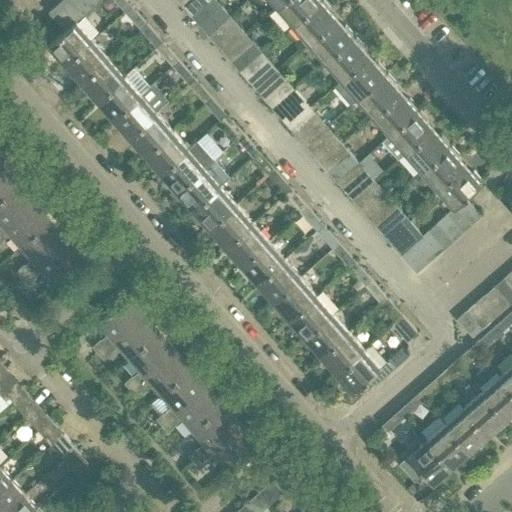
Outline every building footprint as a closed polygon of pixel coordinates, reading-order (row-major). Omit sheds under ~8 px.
[(66,29),(78,19),(99,0),(60,0),(49,10),(52,13),(66,29)] [(117,0),(126,10),(133,4),(128,0),(117,0)] [(194,16),(211,0),(194,0),(186,7),(194,16)] [(223,5),(218,0),(211,0),(194,16),(201,25),(223,5)] [(295,23),(320,0),(284,0),(279,5),(295,23)] [(311,41),(338,17),(323,0),(320,0),(295,23),(311,41)] [(142,28),(149,22),(133,4),(126,10),(142,28)] [(201,25),(209,34),(231,14),(223,5),(201,25)] [(218,43),(240,24),(231,14),(209,34),(218,43)] [(327,60),(354,35),(338,17),(311,41),(327,60)] [(66,62),(94,38),(78,19),(66,29),(50,43),(66,62)] [(158,47),(165,41),(149,22),(142,28),(158,47)] [(225,52),(247,33),(240,24),(218,43),(225,52)] [(234,62),(256,43),(247,33),(225,52),(234,62)] [(344,78),(371,54),(354,35),(327,60),(342,77),(344,78)] [(83,81),(110,56),(94,38),(66,62),(83,81)] [(174,65),(181,59),(165,41),(158,47),(174,65)] [(241,70),(263,51),(256,43),(234,62),(241,70)] [(250,80),(271,60),(263,51),(241,70),(250,80)] [(359,97),(387,72),(371,54),(344,78),(342,77),(335,84),(351,102),(358,95),(359,97)] [(98,99),(126,74),(110,56),(83,81),(98,99)] [(190,83),(197,77),(181,59),(174,65),(190,83)] [(257,88),(279,69),(271,60),(250,80),(257,88)] [(266,98),(287,78),(279,69),(257,88),(266,98)] [(375,115),(403,91),(387,72),(359,97),(375,115)] [(114,117),(142,93),(126,74),(98,99),(114,117)] [(206,101),(213,95),(197,77),(190,83),(206,101)] [(274,107),(295,88),(287,78),(266,98),(274,107)] [(154,82),(142,93),(114,117),(130,135),(158,111),(170,100),(154,82)] [(290,126),(312,106),(295,88),(274,107),(290,126)] [(392,133),(419,109),(403,91),(375,115),(390,132),(392,133)] [(222,119),(228,113),(213,95),(206,101),(222,119)] [(298,135),(320,116),(312,106),(290,126),(298,135)] [(408,152),(435,127),(419,109),(392,133),(390,132),(383,138),(398,156),(406,149),(408,152)] [(146,153),(174,129),(158,111),(130,135),(146,153)] [(238,138),(245,132),(228,113),(222,119),(238,138)] [(306,144),(328,125),(320,116),(298,135),(306,144)] [(314,153),(336,134),(328,125),(306,144),(314,153)] [(423,169),(451,145),(435,127),(408,152),(423,169)] [(162,171),(190,147),(174,129),(146,153),(162,171)] [(253,155),(260,150),(245,132),(238,138),(253,155)] [(322,162),(344,143),(336,134),(314,153),(322,162)] [(198,140),(190,147),(162,171),(178,189),(206,165),(214,158),(198,140)] [(330,171),(352,152),(344,143),(322,162),(330,171)] [(439,188),(467,163),(451,145),(423,169),(439,188)] [(270,174),(276,168),(260,150),(253,155),(270,174)] [(338,180),(360,161),(352,152),(330,171),(338,180)] [(214,158),(206,165),(178,189),(194,207),(221,183),(232,174),(216,156),(214,158)] [(346,190),(368,170),(360,161),(338,180),(346,190)] [(458,204),(467,196),(483,182),(467,163),(439,188),(456,206),(458,204)] [(0,200),(20,183),(4,164),(0,167),(0,200)] [(286,193),(293,187),(276,168),(270,174),(286,193)] [(355,199),(376,180),(368,170),(346,190),(355,199)] [(362,208),(384,189),(376,180),(355,199),(362,208)] [(0,222),(5,228),(36,201),(20,183),(0,200),(0,222)] [(210,226),(238,202),(221,183),(194,207),(210,226)] [(302,211),(309,205),(293,187),(286,193),(302,211)] [(378,226),(400,207),(384,189),(362,208),(378,226)] [(474,222),(483,215),(467,196),(458,204),(474,222)] [(21,246),(52,219),(36,201),(5,228),(21,246)] [(227,245),(254,220),(238,202),(210,226),(227,245)] [(465,230),(474,222),(458,204),(456,206),(449,212),(465,230)] [(318,229),(325,223),(309,205),(302,211),(318,229)] [(386,235),(408,216),(400,207),(378,226),(386,235)] [(455,238),(465,230),(449,212),(440,220),(455,238)] [(394,244),(416,224),(408,216),(386,235),(394,244)] [(37,264),(68,237),(52,219),(21,246),(37,264)] [(243,263),(270,239),(254,220),(227,245),(243,263)] [(447,246),(455,238),(440,220),(431,228),(447,246)] [(334,247),(341,241),(325,223),(318,229),(334,247)] [(412,244),(422,236),(424,234),(416,224),(394,244),(402,253),(412,244)] [(438,254),(447,246),(431,228),(424,234),(422,236),(438,254)] [(428,262),(438,254),(422,236),(412,244),(428,262)] [(53,283),(84,256),(68,237),(37,264),(53,283)] [(258,281),(286,257),(270,239),(243,263),(258,281)] [(350,265),(356,259),(341,241),(334,247),(350,265)] [(418,271),(428,262),(412,244),(402,253),(418,271)] [(275,299),(302,275),(286,257),(258,281),(275,299)] [(365,283),(372,277),(356,259),(350,265),(365,283)] [(23,277),(31,269),(25,263),(17,270),(23,277)] [(29,283),(37,276),(31,269),(23,277),(29,283)] [(290,317),(318,293),(302,275),(275,299),(290,317)] [(382,301),(388,296),(372,277),(365,283),(382,301)] [(510,303),(511,301),(511,286),(504,277),(495,285),(510,303)] [(501,311),(510,303),(495,285),(486,293),(501,311)] [(306,335),(334,311),(318,293),(290,317),(306,335)] [(492,319),(501,311),(486,293),(476,301),(492,319)] [(113,339),(144,312),(128,294),(97,321),(113,339)] [(398,320),(405,314),(388,296),(382,301),(398,320)] [(483,327),(489,322),(492,319),(476,301),(467,309),(483,327)] [(473,336),(483,327),(467,309),(457,318),(473,336)] [(498,334),(511,321),(511,310),(493,327),(498,334)] [(322,354),(350,330),(335,313),(334,311),(306,335),(322,354)] [(129,358),(160,330),(144,312),(113,339),(129,358)] [(411,343),(421,333),(405,314),(398,320),(394,324),(411,343)] [(481,349),(484,346),(498,334),(493,327),(475,343),(481,349)] [(145,376),(176,348),(160,330),(129,358),(145,376)] [(339,372),(366,348),(350,330),(322,354),(335,369),(339,372)] [(99,352),(107,345),(102,338),(93,345),(99,352)] [(462,365),(481,349),(475,343),(456,359),(462,365)] [(105,358),(113,351),(107,345),(99,352),(105,358)] [(388,357),(395,365),(407,354),(400,347),(388,357)] [(161,394),(192,367),(176,348),(145,376),(161,394)] [(355,391),(382,367),(366,348),(339,372),(355,391)] [(444,381),(462,365),(456,359),(438,375),(444,381)] [(511,385),(511,364),(502,373),(511,385)] [(177,412),(208,385),(192,367),(161,394),(177,412)] [(507,417),(511,413),(511,385),(502,373),(483,390),(507,417)] [(131,388),(139,381),(134,374),(125,381),(131,388)] [(426,397),(444,381),(438,375),(420,390),(426,397)] [(137,394),(145,387),(139,381),(131,388),(137,394)] [(15,401),(27,391),(22,385),(10,396),(15,401)] [(193,430),(224,403),(208,385),(177,412),(193,430)] [(408,413),(426,397),(420,390),(402,406),(408,413)] [(489,433),(507,417),(483,390),(465,406),(489,433)] [(20,408),(33,397),(27,391),(15,401),(20,408)] [(209,448),(240,421),(224,403),(193,430),(209,448)] [(388,430),(408,413),(402,406),(383,423),(388,430)] [(471,449),(489,433),(465,406),(447,421),(471,449)] [(163,424),(171,417),(166,411),(157,418),(163,424)] [(40,430),(52,419),(47,413),(35,424),(40,430)] [(169,431),(177,424),(171,417),(163,424),(169,431)] [(45,436),(58,425),(52,419),(40,430),(45,436)] [(226,467),(257,440),(240,421),(209,448),(226,467)] [(453,465),(471,449),(447,421),(429,437),(453,465)] [(434,482),(453,465),(429,437),(410,454),(424,471),(434,482)] [(65,458),(77,447),(72,441),(60,452),(65,458)] [(70,464),(82,453),(77,447),(65,458),(70,464)] [(195,461),(203,453),(198,447),(190,454),(195,461)] [(201,467),(209,460),(203,453),(195,461),(201,467)] [(415,478),(424,471),(410,454),(401,462),(415,478)] [(0,490),(14,478),(1,464),(0,464),(0,490)] [(90,487),(102,476),(97,470),(85,481),(90,487)] [(0,511),(3,511),(26,492),(14,478),(0,490),(0,511)] [(278,496),(285,490),(274,478),(268,484),(278,496)] [(32,511),(39,507),(26,492),(3,511),(32,511)] [(253,511),(259,511),(262,510),(251,498),(246,503),(253,511)] [(241,511),(253,511),(246,503),(239,509),(241,511)] [(270,503),(262,510),(262,511),(268,511),(274,507),(270,503)]
